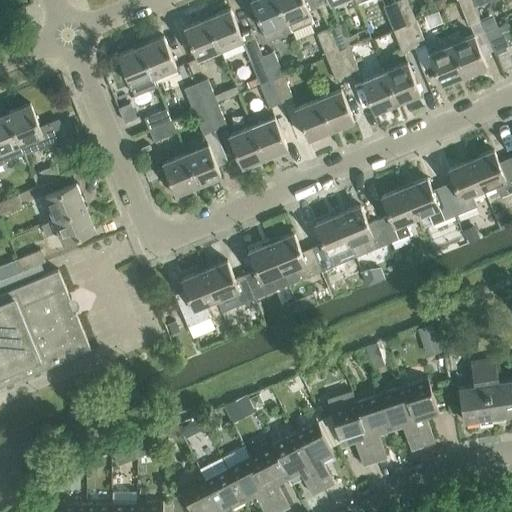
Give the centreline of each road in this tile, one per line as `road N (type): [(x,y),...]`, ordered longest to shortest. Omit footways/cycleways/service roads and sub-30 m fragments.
road 1 (residential): [(151,244),(511,97)]
road 2 (residential): [(151,244),(66,34)]
road 3 (residential): [(353,511),(441,466),(511,451)]
